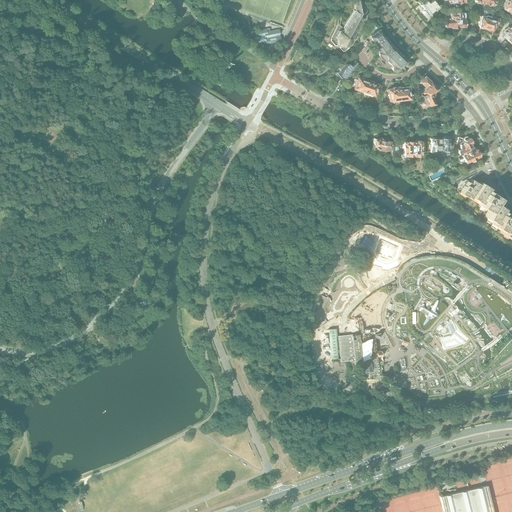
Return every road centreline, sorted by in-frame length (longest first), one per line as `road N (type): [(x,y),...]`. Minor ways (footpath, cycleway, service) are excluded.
road 1 (residential): [(281,495),(204,292),(213,190),(248,124)]
road 2 (residential): [(0,347),(60,344),(118,295),(160,186),(217,104)]
road 3 (residential): [(274,76),(371,120),(436,121),(484,108)]
road 4 (unclassified): [(417,221),(248,124)]
road 5 (residential): [(0,18),(178,78)]
road 6 (primary): [(511,412),(413,438),(365,465)]
road 7 (primary): [(511,423),(365,465)]
road 8 (residential): [(178,78),(53,0)]
road 9 (primary): [(372,474),(511,432)]
road 10 (primary): [(372,474),(511,441)]
